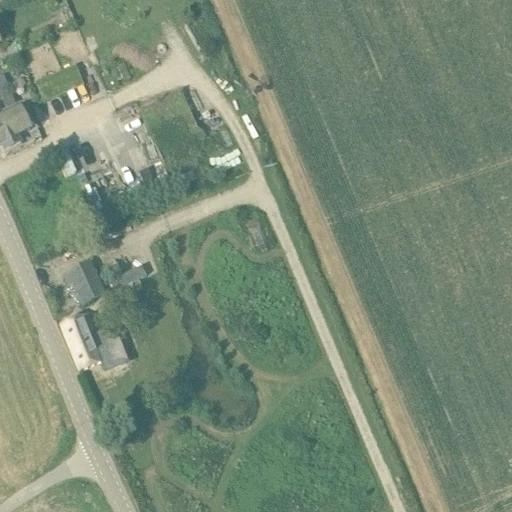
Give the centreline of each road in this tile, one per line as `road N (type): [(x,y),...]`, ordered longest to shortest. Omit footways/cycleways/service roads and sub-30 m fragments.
road 1 (unknown): [(247,173),(388,511)]
road 2 (tertiary): [(98,451),(0,227)]
